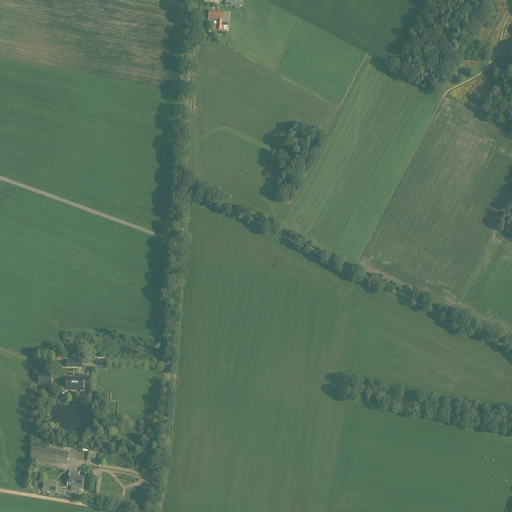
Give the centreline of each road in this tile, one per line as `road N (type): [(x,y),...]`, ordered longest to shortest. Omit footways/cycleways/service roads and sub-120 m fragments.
road 1 (unclassified): [(151,511),(192,0)]
road 2 (track): [(353,269),(179,179)]
road 3 (track): [(511,348),(353,269)]
